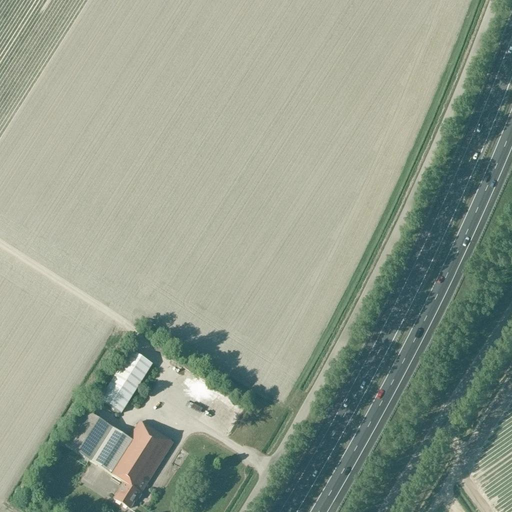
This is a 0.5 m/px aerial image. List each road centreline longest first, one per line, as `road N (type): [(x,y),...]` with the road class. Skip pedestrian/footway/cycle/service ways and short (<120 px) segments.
road 1 (unclassified): [(242,511),(359,308),(437,145),(494,0)]
road 2 (motorway): [(511,54),(403,301),(289,511)]
road 3 (motorway): [(318,511),(460,248),(511,126)]
road 4 (tertiary): [(384,511),(511,307)]
road 5 (unknown): [(266,471),(163,404),(155,362),(136,343)]
